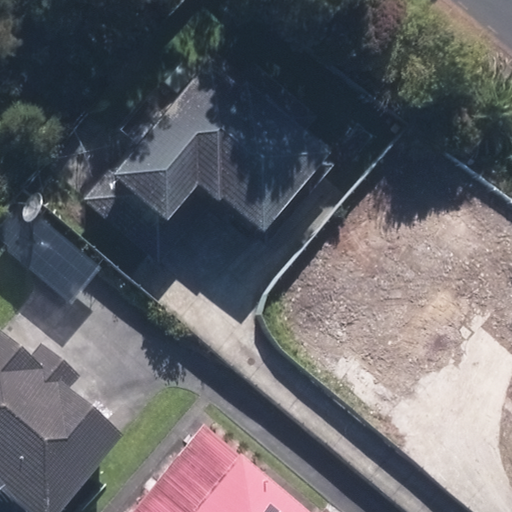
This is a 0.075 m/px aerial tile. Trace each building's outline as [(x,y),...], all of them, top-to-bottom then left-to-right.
[(75,193),(159,265),(220,194),(253,222),(247,229),(263,242),(333,162),(322,153),(327,148),(304,127),(314,115),(253,62),(241,75),(214,52),(166,108),(149,93),(120,126),(127,133),(75,193)] [(511,276),(511,231),(424,151),(301,285),(333,315),(308,342),(386,414),(511,276)] [(0,237),(77,302),(107,268),(24,199),(0,227),(0,237)] [(35,511),(57,511),(123,431),(66,385),(79,369),(41,339),(28,354),(0,331),(0,511),(14,511),(23,502),(35,511)] [(311,511),(205,425),(133,511),(311,511)]
